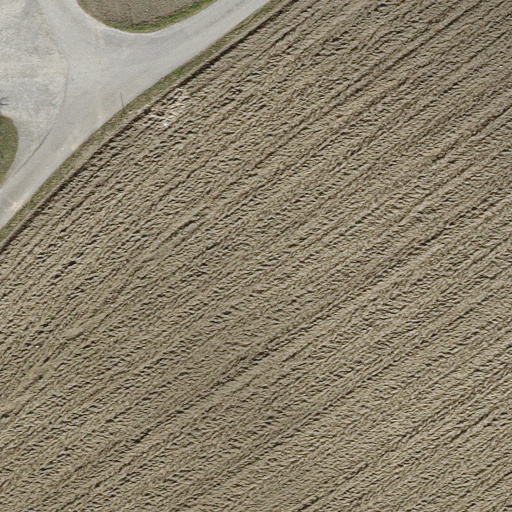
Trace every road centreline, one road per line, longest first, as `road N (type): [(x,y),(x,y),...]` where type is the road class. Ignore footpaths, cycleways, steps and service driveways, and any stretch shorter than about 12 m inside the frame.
road 1 (track): [(245,0),(113,99),(0,211)]
road 2 (track): [(52,0),(113,99),(0,87)]
